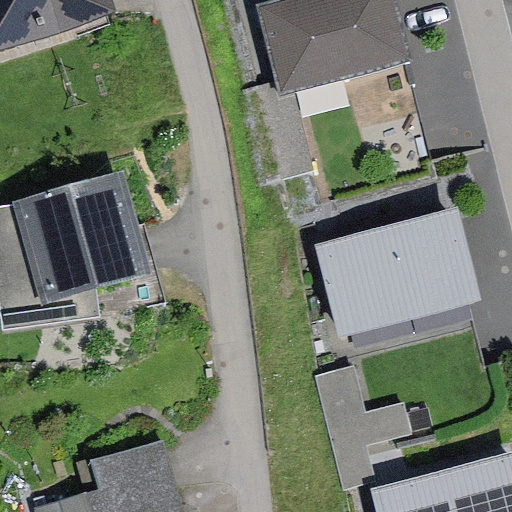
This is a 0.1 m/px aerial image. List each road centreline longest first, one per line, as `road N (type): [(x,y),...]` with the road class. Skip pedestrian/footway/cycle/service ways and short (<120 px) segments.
road 1 (residential): [(176,0),(227,256),(254,511)]
road 2 (residential): [(481,0),(511,122)]
